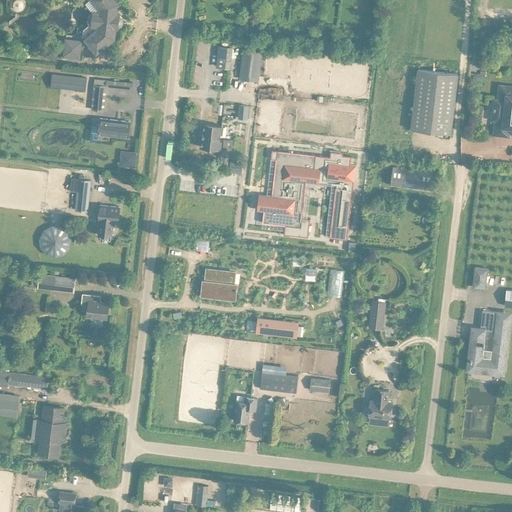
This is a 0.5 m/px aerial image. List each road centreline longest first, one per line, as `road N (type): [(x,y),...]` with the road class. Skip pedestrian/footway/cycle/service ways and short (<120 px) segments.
road 1 (residential): [(132,450),(181,0)]
road 2 (residential): [(426,485),(460,172)]
road 3 (residential): [(426,485),(132,450)]
